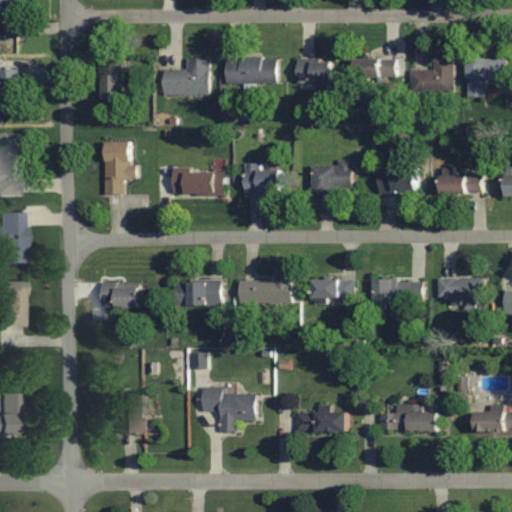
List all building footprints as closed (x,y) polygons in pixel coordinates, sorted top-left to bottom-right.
[(0,0),(0,37),(22,38),(21,0),(0,0)] [(280,57),(229,57),(229,84),(280,84),(280,57)] [(211,58),(188,58),(188,69),(165,69),(165,95),(211,95),(211,58)] [(398,58),(357,58),(357,77),(398,77),(398,58)] [(435,69),(412,69),(412,93),(456,93),(456,58),(435,58),(435,69)] [(126,59),(99,59),(99,99),(126,99),(126,59)] [(300,90),(335,90),(335,59),(300,59),(300,90)] [(470,59),(470,82),(508,82),(508,59),(470,59)] [(0,110),(22,110),(22,69),(1,69),(1,96),(0,96),(0,110)] [(0,194),(23,195),(22,133),(0,133),(0,194)] [(132,165),(132,142),(107,142),(107,195),(126,195),(126,179),(139,179),(139,165),(132,165)] [(355,159),(339,159),(339,165),(316,165),(316,195),(338,195),(338,189),(355,189),(355,159)] [(261,163),(247,163),(247,194),(283,194),(283,169),(261,169),(261,163)] [(420,168),(382,168),(382,192),(420,192),(420,168)] [(227,195),(227,171),(175,171),(175,195),(227,195)] [(484,175),(443,175),(443,195),(484,195),(484,175)] [(0,263),(26,263),(25,212),(0,212),(0,263)] [(454,298),(454,305),(487,305),(487,279),(440,279),(440,298),(454,298)] [(341,299),(341,308),(357,308),(357,280),(315,280),(315,299),(341,299)] [(425,280),(376,281),(376,309),(391,308),(392,314),(405,314),(405,303),(426,302),(425,280)] [(294,281),(242,281),(242,304),(294,304),(294,281)] [(0,324),(26,325),(26,282),(1,282),(1,300),(0,300),(0,324)] [(177,306),(225,306),(225,282),(177,282),(177,306)] [(141,309),(141,285),(104,285),(104,309),(141,309)] [(194,368),(209,368),(209,353),(194,353),(194,368)] [(237,388),(206,387),(205,411),(224,411),(223,432),(240,432),(240,420),(259,420),(259,393),(236,393),(237,388)] [(23,393),(0,394),(0,415),(0,434),(23,435),(23,393)] [(148,434),(148,397),(124,397),(124,434),(148,434)] [(383,413),(383,432),(441,432),(442,413),(411,413),(411,406),(400,406),(400,414),(383,413)] [(511,411),(478,411),(478,432),(511,432),(511,411)] [(299,412),(299,432),(349,432),(349,412),(299,412)]
